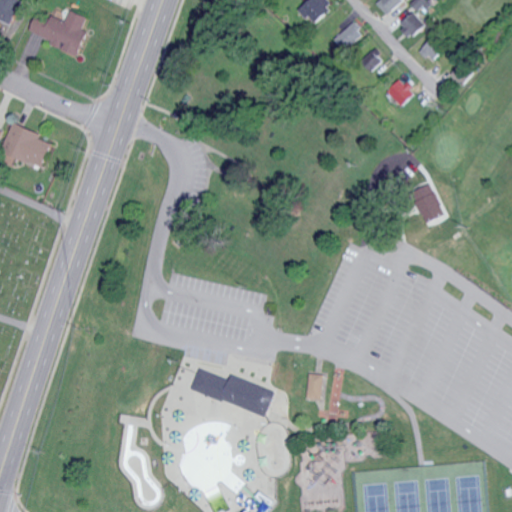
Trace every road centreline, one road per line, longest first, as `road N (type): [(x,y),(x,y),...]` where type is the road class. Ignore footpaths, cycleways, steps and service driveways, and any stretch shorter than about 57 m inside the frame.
road 1 (secondary): [(0,469),(161,0)]
road 2 (residential): [(446,101),(351,0)]
road 3 (residential): [(117,127),(0,75)]
